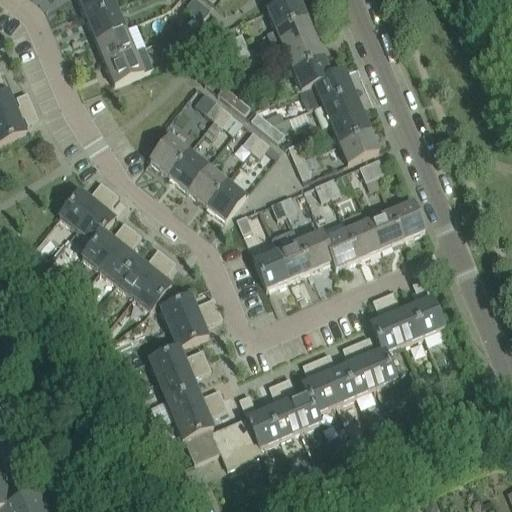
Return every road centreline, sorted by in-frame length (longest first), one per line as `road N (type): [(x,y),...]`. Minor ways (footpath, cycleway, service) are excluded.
road 1 (residential): [(453,255),(259,338),(240,333),(204,250),(119,182),(73,111),(33,23),(2,0)]
road 2 (residential): [(453,255),(346,0)]
road 3 (residential): [(511,391),(453,255)]
